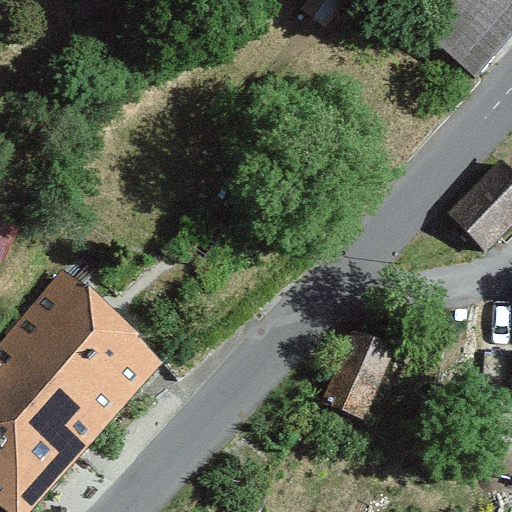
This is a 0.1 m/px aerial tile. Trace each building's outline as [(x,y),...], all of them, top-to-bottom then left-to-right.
[(511,0),(376,0),(463,76),(511,19),(511,0)] [(511,232),(511,182),(489,161),(435,217),(483,263),(511,232)] [(0,341),(0,373),(81,440),(147,361),(50,281),(0,341)] [(361,324),(330,403),(376,421),(407,342),(361,324)] [(0,511),(21,511),(81,440),(0,373),(0,511)]
